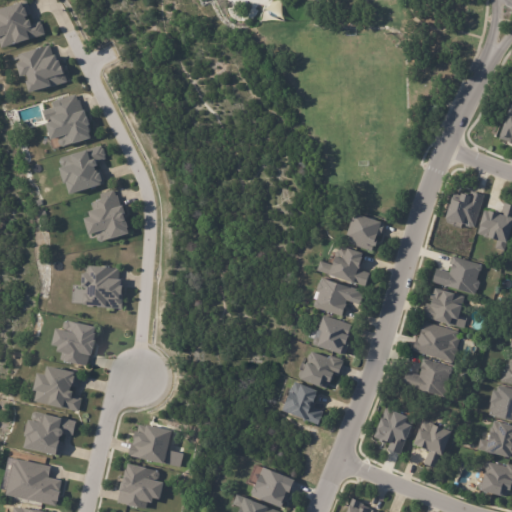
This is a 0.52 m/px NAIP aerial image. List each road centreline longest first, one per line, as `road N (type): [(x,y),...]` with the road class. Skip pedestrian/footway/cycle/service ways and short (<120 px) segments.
road 1 (residential): [(490,57),(432,185),(362,409),(320,511)]
road 2 (residential): [(447,147),(511,174),(341,463)]
road 3 (residential): [(94,511),(133,371)]
